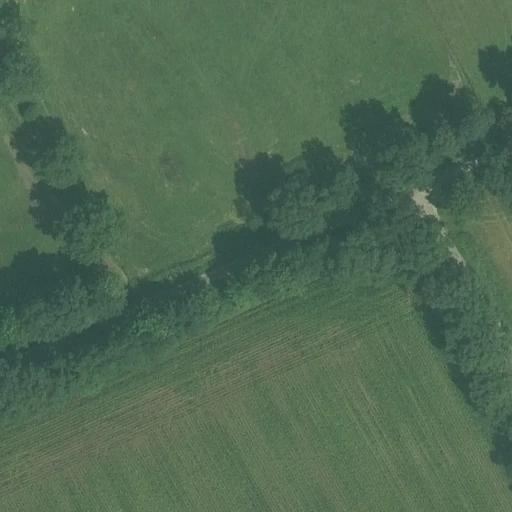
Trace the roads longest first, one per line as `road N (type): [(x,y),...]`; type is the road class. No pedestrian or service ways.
road 1 (residential): [(473,188),(0,379)]
road 2 (track): [(5,0),(169,309)]
road 3 (track): [(511,257),(473,188),(511,169)]
